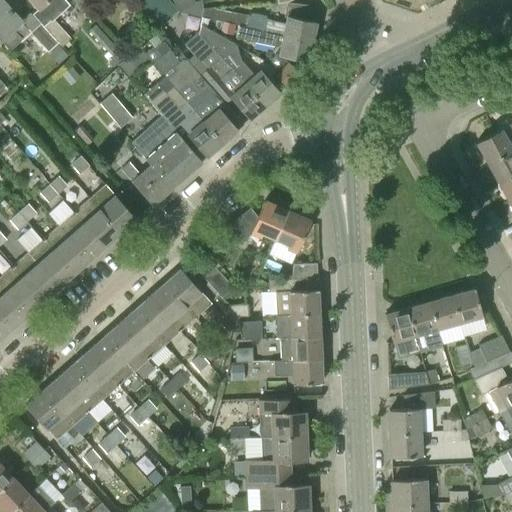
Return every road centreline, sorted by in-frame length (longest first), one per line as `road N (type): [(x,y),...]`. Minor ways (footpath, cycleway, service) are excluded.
road 1 (residential): [(0,380),(33,351),(57,347),(158,255),(166,224),(251,152),(336,129)]
road 2 (tertiary): [(361,511),(336,129)]
road 3 (residential): [(511,290),(417,124)]
road 4 (tertiary): [(384,64),(511,2)]
